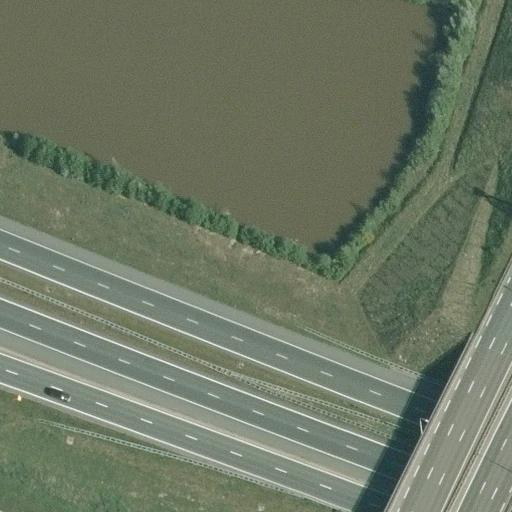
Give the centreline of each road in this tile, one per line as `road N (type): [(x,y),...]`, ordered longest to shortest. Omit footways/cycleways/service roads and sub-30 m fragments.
road 1 (motorway): [(511,447),(0,243)]
road 2 (motorway): [(0,314),(511,508)]
road 3 (motorway): [(0,368),(388,511)]
road 4 (trunk): [(511,317),(418,511)]
